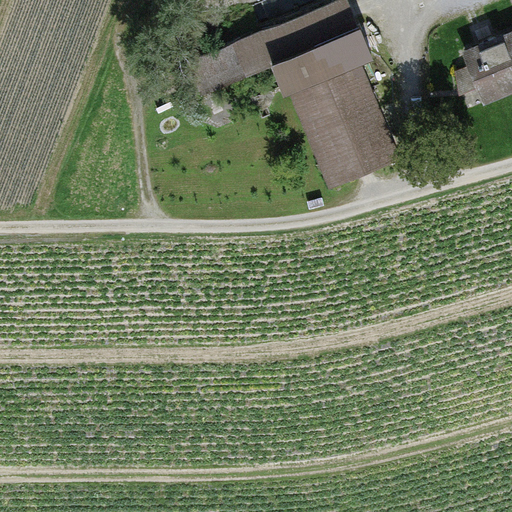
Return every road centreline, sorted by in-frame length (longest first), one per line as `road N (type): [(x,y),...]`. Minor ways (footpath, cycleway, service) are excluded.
road 1 (track): [(0,231),(301,225),(511,165)]
road 2 (unknown): [(424,190),(407,49),(431,0)]
